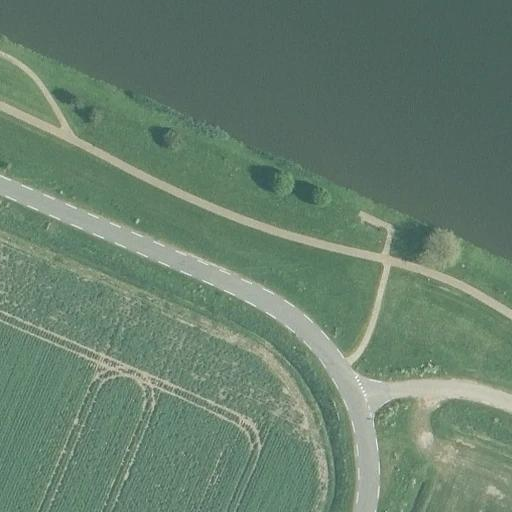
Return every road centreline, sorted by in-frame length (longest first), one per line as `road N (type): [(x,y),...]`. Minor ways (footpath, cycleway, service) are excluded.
road 1 (residential): [(353,398),(327,354),(272,303),(0,184)]
road 2 (unclassified): [(511,406),(421,386),(353,398)]
